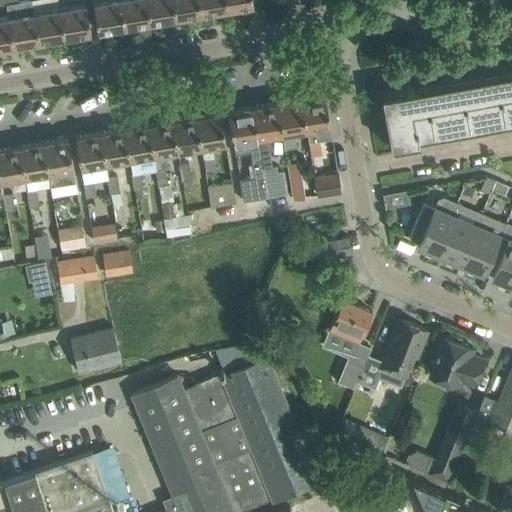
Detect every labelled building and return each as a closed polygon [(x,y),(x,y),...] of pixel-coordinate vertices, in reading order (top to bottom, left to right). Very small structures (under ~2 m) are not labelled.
[(98,31),(124,27),(119,0),(109,0),(93,3),(98,31)] [(119,0),(124,27),(150,22),(145,0),(119,0)] [(145,0),(150,22),(176,18),(172,0),(145,0)] [(172,0),(176,18),(201,13),(199,0),(172,0)] [(199,0),(201,13),(227,9),(225,0),(199,0)] [(225,0),(227,9),(253,5),(252,0),(225,0)] [(64,37),(90,32),(85,3),(60,7),(64,37)] [(64,37),(60,7),(33,12),(39,41),(64,37)] [(33,12),(8,16),(13,46),(39,41),(33,12)] [(0,47),(13,46),(7,16),(0,17),(0,47)] [(511,78),(426,94),(406,106),(403,90),(381,94),(391,147),(421,142),(420,137),(511,120),(511,78)] [(332,137),(329,118),(325,94),(301,98),(306,129),(308,141),(332,137)] [(303,129),(306,129),(301,98),(277,102),(282,133),(284,147),(296,145),(295,134),(304,133),(303,129)] [(273,165),(270,149),(272,149),(270,139),(280,137),(279,133),(282,133),(277,102),(253,106),(268,196),(268,197),(282,195),(276,164),(273,165)] [(229,110),(228,110),(236,154),(250,152),(254,176),(240,178),(244,200),(268,196),(253,106),(229,110)] [(213,145),(226,143),(220,112),(196,116),(201,147),(202,147),(203,159),(215,157),(213,145)] [(187,150),(201,147),(196,116),(172,120),(177,151),(178,151),(180,164),(179,164),(182,182),(192,180),(187,150)] [(166,153),(177,151),(172,120),(148,124),(153,155),(157,186),(168,184),(165,169),(168,169),(166,153)] [(153,155),(148,124),(124,128),(129,159),(153,155)] [(105,163),(129,159),(124,128),(100,132),(105,163)] [(81,167),(105,163),(100,132),(76,136),(81,167)] [(51,186),(75,182),(68,138),(44,142),(49,172),(51,186)] [(25,176),(49,172),(44,142),(19,146),(25,176)] [(0,177),(0,180),(25,176),(19,146),(0,149),(0,177)] [(305,197),(300,161),(287,163),(292,200),(305,197)] [(144,187),(141,170),(130,172),(133,190),(144,187)] [(317,195),(341,192),(338,173),(314,177),(317,195)] [(120,191),(117,174),(107,176),(110,194),(120,191)] [(490,193),(496,179),(486,175),(480,188),(490,193)] [(82,180),(86,198),(96,196),(93,178),(82,180)] [(496,179),(492,189),(505,194),(508,185),(496,179)] [(232,181),(207,186),(211,206),(236,202),(232,181)] [(39,205),(36,188),(26,190),(29,207),(39,205)] [(2,193),(5,211),(15,209),(13,191),(2,193)] [(409,236),(417,240),(416,243),(427,247),(440,253),(456,215),(451,214),(455,202),(443,196),(438,199),(435,207),(423,202),(409,236)] [(461,262),(481,213),(455,202),(451,214),(456,215),(440,253),(461,262)] [(501,234),(505,223),(481,213),(461,262),(482,271),(498,233),(501,234)] [(187,214),(164,219),(166,230),(167,237),(190,232),(187,214)] [(164,219),(156,220),(157,231),(166,230),(164,219)] [(115,236),(113,225),(112,222),(90,227),(93,241),(115,236)] [(498,233),(482,271),(483,271),(485,268),(492,271),(491,274),(501,278),(511,283),(511,225),(505,223),(501,234),(498,233)] [(80,225),(56,229),(60,250),(84,245),(80,225)] [(325,256),(351,251),(348,236),(322,240),(325,256)] [(38,258),(51,255),(49,243),(36,245),(38,258)] [(133,272),(129,249),(102,253),(106,276),(133,272)] [(98,277),(94,255),(57,261),(63,301),(75,299),(74,281),(98,277)] [(45,259),(28,263),(32,280),(49,276),(45,259)] [(329,330),(322,345),(348,356),(351,347),(356,349),(372,310),(342,298),(329,330)] [(368,354),(357,381),(375,388),(380,375),(401,384),(404,377),(413,355),(416,357),(428,329),(402,318),(392,344),(388,343),(382,360),(368,354)] [(122,361),(113,325),(70,336),(78,371),(122,361)] [(462,338),(450,333),(448,337),(444,336),(429,373),(459,385),(461,379),(474,384),(484,358),(472,353),(474,347),(460,342),(462,338)] [(319,481),(267,355),(261,340),(238,344),(215,349),(224,372),(221,374),(224,382),(199,392),(196,383),(184,388),(178,374),(131,393),(180,511),(236,511),(272,497),(272,500),(319,481)] [(348,356),(338,380),(353,387),(360,370),(367,354),(356,349),(351,347),(348,356)] [(511,369),(499,403),(493,400),(487,417),(511,427),(511,369)] [(336,435),(380,454),(387,437),(343,418),(336,435)] [(447,480),(468,428),(449,420),(428,472),(447,480)] [(114,511),(92,450),(0,481),(0,511),(114,511)] [(352,476),(334,483),(339,495),(357,487),(352,476)] [(485,511),(413,480),(412,480),(423,503),(430,506),(428,510),(426,509),(426,511),(485,511)] [(511,487),(509,492),(510,492),(503,505),(511,508),(511,487)] [(411,511),(401,490),(354,511),(411,511)]
